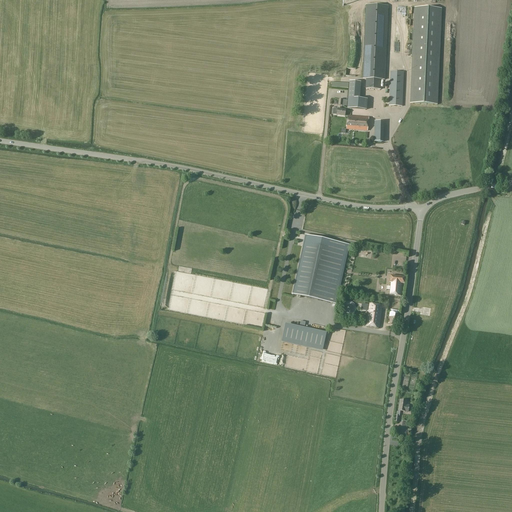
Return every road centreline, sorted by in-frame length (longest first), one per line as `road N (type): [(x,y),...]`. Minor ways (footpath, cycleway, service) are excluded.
road 1 (unclassified): [(422,212),(0,140)]
road 2 (tertiary): [(381,511),(422,212)]
road 3 (unknown): [(301,193),(277,310),(403,335)]
